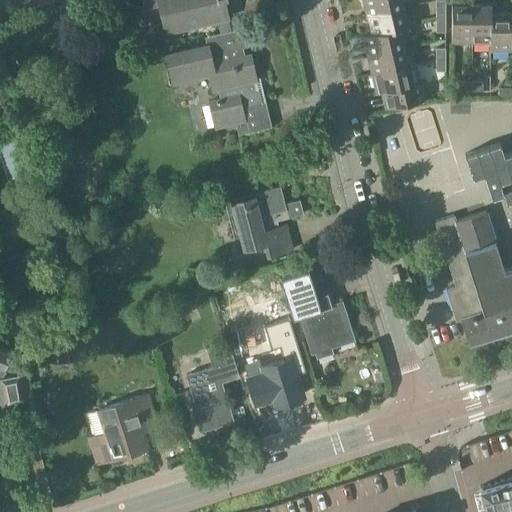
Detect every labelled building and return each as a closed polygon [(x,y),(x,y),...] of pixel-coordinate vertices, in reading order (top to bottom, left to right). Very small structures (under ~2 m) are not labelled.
[(144,0),(146,6),(160,3),(166,31),(228,16),(228,15),(223,16),(219,0),(144,0)] [(363,0),(367,15),(405,7),(403,0),(363,0)] [(471,41),(471,3),(452,3),(452,41),(471,41)] [(471,3),(471,41),(491,41),(491,26),(491,11),(491,3),(471,3)] [(405,7),(367,15),(371,33),(401,28),(409,26),(405,7)] [(437,20),(445,19),(445,9),(437,9),(437,20)] [(509,49),(510,11),(491,11),(491,26),(491,41),(491,49),(509,49)] [(445,19),(437,20),(437,31),(445,31),(445,19)] [(368,54),(405,45),(401,28),(371,33),(364,35),(368,54)] [(207,45),(167,54),(172,78),(213,68),(220,99),(209,101),(215,127),(236,122),(237,129),(266,123),(259,90),(255,90),(252,81),(256,80),(251,55),(241,57),(235,30),(205,37),(207,45)] [(405,45),(368,54),(372,73),(409,64),(409,62),(405,45)] [(437,58),(445,58),(445,48),(437,48),(437,58)] [(445,58),(437,58),(437,70),(445,70),(445,58)] [(409,64),(372,73),(376,93),(381,92),(385,108),(428,99),(424,83),(419,61),(409,64)] [(471,90),(471,82),(460,82),(460,90),(471,90)] [(471,82),(471,90),(483,90),(483,82),(471,82)] [(509,95),(509,87),(498,87),(498,95),(509,95)] [(454,214),(435,220),(455,285),(445,288),(456,320),(460,319),(462,322),(469,345),(511,330),(511,150),(504,153),(500,141),(464,152),(471,177),(484,173),(492,197),(503,193),(507,205),(511,203),(511,271),(506,273),(486,210),(456,220),(454,214)] [(229,221),(235,219),(243,249),(263,244),(266,256),(293,249),(286,223),(278,225),(276,220),(303,213),(299,199),(284,203),(279,186),(263,190),(264,192),(224,202),(229,221)] [(294,317),(300,315),(312,352),(315,351),(317,356),(332,351),(330,346),(354,339),(342,301),(330,304),(326,293),(316,296),(307,269),(280,278),(292,317),(294,317)] [(258,357),(244,362),(257,408),(271,405),(298,398),(284,350),(294,346),(284,320),(252,331),(258,357)] [(210,348),(215,365),(186,374),(204,430),(234,420),(222,382),(239,377),(228,343),(210,348)] [(0,380),(0,381),(5,407),(24,403),(19,377),(0,380)] [(147,393),(98,409),(105,432),(89,437),(97,462),(113,457),(114,458),(147,448),(142,431),(158,426),(147,393)] [(37,447),(21,451),(34,500),(51,496),(37,447)] [(511,511),(511,477),(480,486),(487,511),(511,511)]
